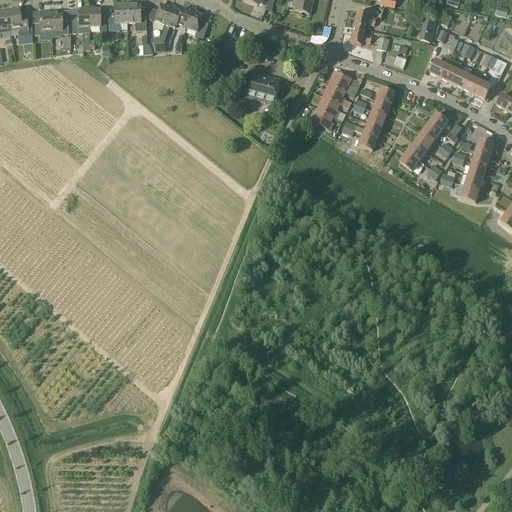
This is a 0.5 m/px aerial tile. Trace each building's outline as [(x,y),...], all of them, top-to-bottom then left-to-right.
[(271,14),(271,12),(274,2),(268,0),(265,12),(271,14)] [(309,15),(312,0),(295,0),(293,12),(309,15)] [(391,0),(388,0),(386,9),(394,11),(396,1),(391,0)] [(126,7),(127,25),(135,25),(135,33),(146,33),(146,14),(140,15),(139,6),(126,7)] [(154,23),(164,27),(172,6),(170,6),(165,8),(160,6),(158,13),(148,9),(148,21),(154,23)] [(172,6),(164,27),(160,40),(159,44),(164,44),(169,29),(175,31),(176,27),(180,13),(176,11),(173,7),(172,6)] [(114,18),(108,18),(108,34),(119,33),(119,26),(127,25),(126,7),(113,7),(114,15),(114,18)] [(92,8),(88,9),(89,29),(100,29),(100,35),(106,35),(106,23),(100,23),(99,12),(93,12),(92,8)] [(505,19),(508,11),(497,8),(495,17),(505,19)] [(89,35),(89,29),(88,9),(84,9),(84,12),(77,12),(78,24),(71,24),(72,36),(89,35)] [(186,31),(193,10),(192,9),(187,12),(182,10),(180,13),(176,27),(186,31)] [(7,12),(10,33),(17,32),(18,39),(29,37),(26,18),(21,19),(20,10),(7,12)] [(195,10),(193,10),(186,31),(196,34),(195,38),(202,40),(207,26),(200,23),(203,17),(197,15),(195,10)] [(0,36),(0,34),(10,33),(7,12),(0,13),(0,39),(1,39),(0,36)] [(45,33),(51,33),(51,13),(40,13),(40,25),(34,25),(34,37),(45,37),(45,33)] [(61,13),(51,13),(51,33),(58,33),(58,37),(68,37),(68,24),(62,24),(61,13)] [(353,29),(364,32),(365,27),(374,28),(375,21),(367,19),(368,16),(357,13),(353,29)] [(447,29),(450,24),(452,20),(446,17),(441,27),(447,29)] [(435,23),(425,20),(421,34),(431,37),(435,23)] [(363,36),(364,32),(353,29),(349,45),(360,47),(361,44),(369,46),(371,39),(363,36)] [(443,44),(447,35),(441,32),(437,42),(443,44)] [(142,47),(144,47),(145,58),(153,57),(149,47),(147,47),(146,39),(142,39),(142,47)] [(379,39),(376,51),(386,54),(389,42),(379,39)] [(454,40),(449,51),(454,53),(459,43),(454,40)] [(241,60),(245,46),(226,41),(222,55),(241,60)] [(164,54),(164,44),(159,44),(154,45),(155,54),(164,54)] [(206,54),(208,47),(199,45),(197,51),(206,54)] [(460,56),(465,58),(470,48),(464,46),(460,56)] [(470,48),(465,58),(470,61),(475,51),(470,48)] [(482,67),(487,69),(492,59),(487,56),(485,59),(482,67)] [(401,70),(405,61),(395,57),(391,67),(401,70)] [(430,76),(441,81),(448,68),(452,60),(446,57),(442,65),(436,62),(430,76)] [(492,59),(487,69),(493,71),(495,66),(505,71),(507,66),(502,64),(497,61),(492,59)] [(448,68),(441,81),(452,86),(458,73),(448,68)] [(204,73),(200,86),(209,89),(213,76),(204,73)] [(458,73),(452,86),(463,92),(469,78),(458,73)] [(279,82),(252,74),(245,99),(272,107),(279,82)] [(333,82),(330,87),(345,94),(347,96),(351,89),(348,87),(351,82),(334,74),(331,81),(333,82)] [(469,78),(463,92),(474,97),(480,83),(469,78)] [(480,83),(474,97),(485,102),(492,89),(480,83)] [(327,94),(324,100),(339,106),(348,111),(351,105),(345,101),(342,100),(345,94),(330,87),(328,86),(325,93),(327,94)] [(372,95),(362,91),(359,96),(370,101),(372,95)] [(375,103),(389,108),(394,97),(380,91),(375,103)] [(496,108),(507,113),(511,104),(511,101),(502,96),(496,108)] [(321,106),(319,112),(336,120),(339,113),(336,112),(339,106),(324,100),(322,99),(319,105),(321,106)] [(356,102),(354,107),(364,111),(367,106),(356,102)] [(371,114),(385,120),(389,108),(375,103),(371,114)] [(364,111),(354,107),(352,113),(362,117),(364,111)] [(315,119),(313,125),(330,133),(333,126),(330,124),(333,119),(319,112),(316,111),(313,118),(315,119)] [(342,123),(346,116),(340,114),(337,121),(342,123)] [(371,114),(367,125),(381,131),(385,120),(371,114)] [(429,126),(441,135),(449,125),(436,116),(429,126)] [(298,125),(304,127),(307,121),(301,118),(298,125)] [(346,124),(344,129),(354,133),(356,128),(346,124)] [(381,131),(367,125),(364,131),(356,128),(354,133),(362,137),(376,142),(381,131)] [(422,135),(434,144),(441,135),(429,126),(422,135)] [(354,133),(344,129),(342,134),(352,138),(354,133)] [(459,141),(450,134),(446,139),(455,145),(459,141)] [(414,145),(427,154),(434,144),(422,135),(414,145)] [(362,136),(357,148),(372,153),(376,142),(362,137),(362,136)] [(480,142),(476,154),(490,158),(494,146),(480,142)] [(459,149),(470,152),(471,147),(461,143),(459,149)] [(407,155),(420,164),(427,154),(414,145),(407,155)] [(444,145),(441,150),(450,156),(453,152),(444,145)] [(450,156),(441,150),(437,155),(446,161),(450,156)] [(455,154),(454,160),(464,163),(466,157),(455,154)] [(490,158),(476,154),(472,165),(487,170),(490,158)] [(424,168),(420,164),(407,155),(400,165),(412,174),(417,168),(422,171),(424,168)] [(464,163),(454,160),(452,165),(462,168),(464,163)] [(469,177),(483,182),(487,170),(472,165),(469,177)] [(430,171),(439,178),(442,174),(433,167),(430,171)] [(430,171),(426,176),(435,182),(439,178),(430,171)] [(444,176),(442,181),(453,185),(455,179),(444,176)] [(465,189),(479,193),(483,182),(469,177),(465,189)] [(440,187),(451,190),(453,185),(442,181),(440,187)] [(476,205),(479,193),(465,189),(461,201),(476,205)] [(511,216),(508,214),(501,224),(511,232),(511,216)]
